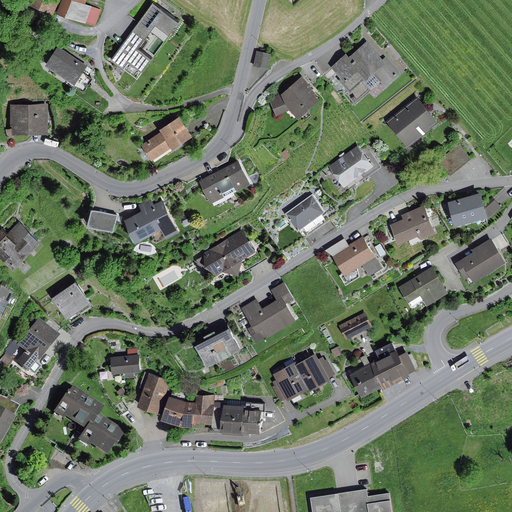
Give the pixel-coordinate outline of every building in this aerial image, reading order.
[(55,0),(27,0),(26,2),(51,12),(55,0)] [(85,0),(62,0),(58,13),(96,26),(101,11),(84,5),(85,0)] [(176,22),(151,4),(109,61),(121,70),(127,63),(139,72),(149,59),(136,49),(154,26),(167,35),(176,22)] [(85,68),(57,48),(43,67),(71,87),(85,68)] [(367,48),(330,76),(357,112),(370,102),(365,94),(382,82),(385,86),(399,75),(390,63),(383,68),(367,48)] [(274,52),(259,49),(256,63),(271,66),(274,52)] [(281,94),(272,98),(275,115),(291,110),(297,119),(319,102),(301,77),(281,94)] [(418,99),(386,122),(404,147),(436,124),(418,99)] [(50,105),(13,105),(12,134),(50,135),(50,105)] [(161,134),(141,147),(152,163),(190,139),(176,119),(158,130),(161,134)] [(472,159),(460,144),(439,161),(451,175),(472,159)] [(360,148),(329,168),(343,189),(374,169),(360,148)] [(236,162),(198,181),(209,204),(248,185),(236,162)] [(482,195),(450,203),(455,224),(476,219),(478,226),(489,223),(482,195)] [(494,197),(482,195),(489,223),(501,209),(494,197)] [(313,196),(285,214),(298,233),(326,215),(313,196)] [(144,215),(125,224),(133,241),(157,230),(162,241),(177,234),(162,203),(153,208),(149,199),(139,204),(144,215)] [(404,221),(391,226),(399,247),(434,233),(424,207),(402,215),(404,221)] [(116,215),(89,210),(85,228),(112,234),(116,215)] [(0,250),(15,267),(39,244),(17,221),(6,231),(2,228),(0,230),(0,250)] [(243,231),(195,258),(205,277),(217,270),(236,275),(240,261),(256,253),(243,231)] [(364,237),(331,255),(341,276),(363,264),(369,275),(381,268),(364,237)] [(491,240),(452,261),(465,285),(504,264),(491,240)] [(433,270),(400,289),(414,313),(447,294),(433,270)] [(75,282),(52,295),(67,319),(89,306),(75,282)] [(257,300),(239,311),(256,341),(296,318),(288,305),(294,302),(284,285),(274,291),(279,301),(263,311),(257,300)] [(0,312),(9,296),(0,291),(0,312)] [(367,313),(341,325),(347,338),(373,327),(367,313)] [(37,322),(17,346),(25,353),(16,363),(27,372),(56,338),(37,322)] [(226,328),(193,346),(204,368),(238,350),(226,328)] [(397,351),(352,372),(362,395),(407,374),(397,351)] [(317,354),(295,366),(306,391),(329,380),(317,354)] [(139,356),(112,358),(113,375),(140,374),(139,356)] [(280,380),(273,383),(282,402),(306,391),(295,366),(293,363),(276,371),(280,380)] [(172,381),(151,373),(138,406),(160,414),(172,381)] [(121,432),(96,417),(101,409),(70,389),(54,414),(81,431),(75,441),(104,459),(121,432)] [(217,396),(199,395),(197,422),(215,423),(217,396)] [(198,402),(167,396),(163,419),(193,426),(198,402)] [(263,408),(225,405),(223,432),(261,435),(263,408)] [(0,438),(10,419),(0,413),(0,438)] [(369,489),(312,496),(314,511),(394,511),(392,493),(370,495),(369,489)]
